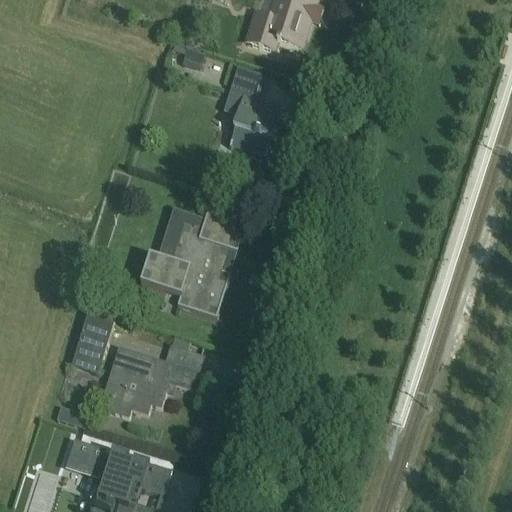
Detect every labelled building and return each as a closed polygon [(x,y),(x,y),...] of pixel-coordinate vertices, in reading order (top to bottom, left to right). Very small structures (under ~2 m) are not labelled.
[(276,0),(270,20),(256,16),(246,47),(275,56),(279,47),(299,53),(303,38),(307,40),(319,0),(276,0)] [(258,102),(232,94),(225,116),(238,120),(234,133),(237,133),(231,152),(266,163),(272,145),(274,146),(281,123),(254,114),(258,102)] [(232,278),(224,276),(231,254),(238,256),(248,224),(210,212),(203,233),(184,227),(172,267),(151,260),(142,289),(181,301),(178,310),(218,322),(232,278)] [(80,372),(96,375),(98,365),(105,367),(112,340),(90,335),(80,372)] [(148,420),(152,409),(162,412),(167,395),(174,397),(177,389),(195,394),(200,378),(120,352),(106,397),(114,400),(109,416),(130,423),(132,415),(148,420)] [(402,417),(414,419),(418,397),(405,395),(402,417)] [(105,455),(73,445),(70,455),(73,456),(68,471),(102,482),(96,501),(95,501),(94,503),(95,504),(92,511),(129,511),(135,493),(161,501),(168,477),(171,477),(171,476),(152,470),(148,469),(148,468),(132,463),(131,466),(127,464),(128,461),(126,460),(125,463),(110,459),(111,456),(110,455),(109,459),(104,457),(105,455)]
